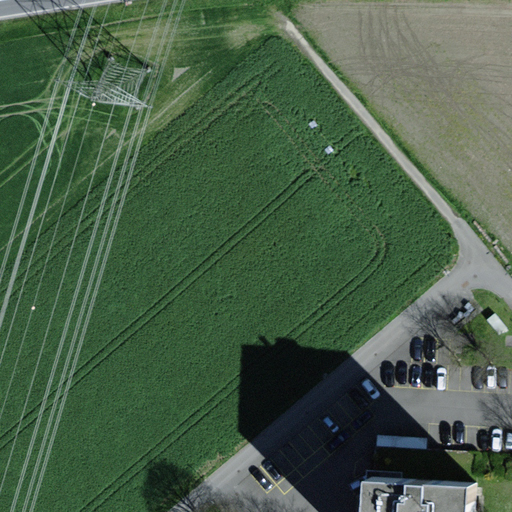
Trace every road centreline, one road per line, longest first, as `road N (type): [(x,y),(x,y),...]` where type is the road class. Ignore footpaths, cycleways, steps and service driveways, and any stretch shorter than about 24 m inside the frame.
road 1 (residential): [(183,511),(458,281),(485,277),(511,292)]
road 2 (unknown): [(485,277),(274,14)]
